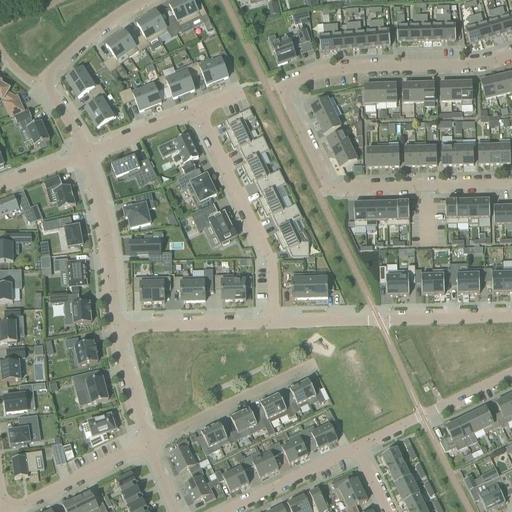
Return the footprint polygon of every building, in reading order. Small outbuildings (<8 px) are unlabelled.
[(190,0),(182,0),(179,2),(187,19),(188,19),(190,23),(193,30),(193,31),(204,26),(209,23),(206,16),(201,5),(195,8),(190,0)] [(307,0),(308,9),(318,8),(316,0),(307,0)] [(179,28),(190,23),(188,19),(187,19),(179,2),(168,7),(174,18),(168,21),(176,35),(181,32),(179,28)] [(275,2),(266,4),(270,16),(279,14),(275,2)] [(503,36),(511,33),(511,25),(509,15),(505,16),(503,9),(496,11),(503,36)] [(503,36),(496,11),(489,13),(491,20),(487,21),(492,39),(503,36)] [(299,14),(291,17),(294,24),(307,19),(309,19),(308,12),(299,14)] [(156,36),(158,38),(167,33),(171,38),(176,35),(168,21),(162,24),(156,14),(146,19),(156,36)] [(492,39),(487,21),(483,22),(481,15),(474,17),(481,43),(492,39)] [(421,43),(432,43),(432,24),(427,24),(427,16),(420,17),(421,43)] [(432,43),(444,43),(443,16),(436,16),(436,24),(432,24),(432,43)] [(444,43),(456,42),(455,23),(450,23),(450,16),(443,16),(444,43)] [(397,44),(409,44),(409,25),(404,25),(404,17),(396,17),(397,44)] [(409,44),(421,43),(420,17),(413,17),(413,24),(409,25),(409,44)] [(481,43),(474,17),(467,19),(469,26),(464,28),(470,46),(481,43)] [(146,19),(136,25),(142,36),(137,39),(144,50),(149,47),(152,52),(162,46),(161,44),(158,38),(156,36),(146,19)] [(378,49),(390,48),(388,29),(384,29),(383,21),(376,22),(378,49)] [(378,49),(376,22),(369,23),(369,30),(365,31),(367,50),(378,49)] [(193,30),(190,23),(179,28),(181,32),(183,36),(193,30)] [(209,23),(204,26),(207,32),(212,30),(209,23)] [(342,33),(344,52),(355,51),(353,24),(346,25),(346,32),(342,33)] [(355,51),(367,50),(365,31),(361,31),(360,24),(353,24),(355,51)] [(320,54),(332,53),(330,26),(323,27),(323,34),(319,35),(320,54)] [(332,53),(344,52),(342,33),(338,33),(337,26),(330,26),(332,53)] [(289,40),(289,39),(288,40),(273,45),(277,55),(275,55),(279,66),(277,67),(278,67),(287,64),(287,63),(289,62),(289,61),(295,59),(295,57),(293,49),(301,46),(310,43),(306,30),(297,34),(298,36),(289,40)] [(124,33),(115,40),(129,59),(138,53),(139,53),(144,50),(137,39),(132,43),(124,33)] [(171,38),(167,33),(158,38),(161,44),(171,38)] [(115,40),(106,47),(113,57),(107,60),(115,71),(119,67),(120,67),(119,66),(129,59),(115,40)] [(187,56),(185,51),(178,53),(180,59),(187,56)] [(209,61),(217,83),(228,79),(224,67),(230,65),(224,53),(218,55),(221,61),(211,65),(209,61)] [(109,74),(115,71),(107,60),(102,64),(109,74)] [(197,64),(192,66),(196,78),(202,76),(206,87),(217,83),(209,61),(198,65),(197,64)] [(154,71),(152,65),(145,69),(147,74),(154,71)] [(186,69),(175,73),(176,75),(184,96),(195,92),(190,80),(196,78),(192,66),(186,69)] [(126,75),(120,67),(119,67),(122,72),(118,75),(121,79),(126,75)] [(72,89),(90,78),(84,68),(66,80),(72,89)] [(162,72),(165,79),(176,75),(173,68),(162,72)] [(173,100),(184,96),(176,75),(165,79),(164,77),(158,79),(159,82),(162,91),(168,89),(173,100)] [(502,78),(506,96),(511,94),(511,77),(511,76),(502,78)] [(96,88),(90,78),(72,89),(78,99),(89,93),(92,98),(102,92),(98,87),(96,88)] [(496,98),(506,96),(502,78),(491,81),(496,98)] [(491,81),(481,83),(485,101),(496,98),(491,81)] [(0,99),(3,101),(4,102),(5,103),(4,103),(8,112),(21,106),(17,98),(15,99),(7,94),(9,90),(0,85),(0,84),(1,83),(0,82),(0,99)] [(162,91),(159,82),(152,85),(153,85),(142,89),(143,92),(150,109),(161,105),(157,94),(162,91)] [(472,84),(461,85),(462,103),(461,103),(461,108),(472,107),(472,96),(472,85),(472,84)] [(424,86),(424,104),(424,109),(434,109),(434,104),(434,86),(434,85),(424,86)] [(441,103),(451,103),(451,85),(440,85),(441,103)] [(451,85),(451,103),(461,103),(462,103),(461,85),(451,85)] [(386,87),(386,107),(397,107),(397,86),(386,87)] [(403,104),(413,104),(413,86),(402,86),(403,104)] [(413,86),(413,104),(424,104),(424,86),(413,86)] [(375,87),(365,87),(365,107),(376,107),(375,87)] [(386,87),(375,87),(376,107),(386,107),(386,87)] [(124,92),(129,104),(135,102),(139,114),(150,109),(143,92),(132,96),(130,90),(124,92)] [(85,110),(91,120),(109,108),(103,99),(105,98),(102,92),(92,98),(95,104),(85,110)] [(123,107),(129,104),(124,92),(118,95),(123,107)] [(259,114),(270,111),(266,99),(255,102),(259,114)] [(327,100),(310,108),(315,117),(331,109),(327,100)] [(109,108),(91,120),(97,130),(116,118),(109,108)] [(331,109),(315,117),(320,127),(336,119),(331,109)] [(230,131),(225,133),(229,142),(249,132),(244,122),(253,118),(250,111),(226,122),(230,131)] [(21,129),(26,128),(27,130),(27,131),(35,148),(40,146),(46,144),(49,142),(41,124),(34,127),(31,120),(32,119),(28,112),(14,118),(17,126),(19,125),(21,129)] [(498,118),(488,118),(488,124),(488,129),(498,128),(498,118)] [(324,137),(341,129),(336,119),(320,127),(324,137)] [(249,132),(229,142),(234,151),(238,148),(242,156),(266,145),(263,138),(254,142),(249,132)] [(331,151),(348,143),(350,142),(345,132),(326,142),(331,151)] [(196,172),(196,171),(192,162),(198,159),(187,137),(175,143),(175,142),(168,145),(166,146),(167,150),(166,150),(167,152),(168,152),(170,155),(177,152),(185,168),(181,170),(185,177),(186,177),(193,174),(193,173),(196,172)] [(348,143),(331,151),(336,160),(352,152),(348,143)] [(478,166),(489,166),(488,148),(489,148),(489,143),(478,143),(479,166),(478,166)] [(441,167),(452,167),(451,149),(451,144),(441,144),(442,167),(441,167)] [(246,165),(241,167),(246,176),(265,166),(261,156),(269,152),(266,145),(242,156),(246,165)] [(414,148),(415,168),(426,168),(425,147),(425,145),(414,146),(414,148)] [(377,146),(377,151),(378,169),(388,169),(388,151),(388,146),(377,146)] [(436,147),(425,147),(426,168),(436,167),(436,147)] [(510,147),(499,148),(499,166),(510,165),(510,147)] [(404,168),(415,168),(414,148),(404,148),(405,168),(404,168)] [(463,167),(462,148),(451,149),(452,167),(463,167)] [(473,148),(462,148),(463,167),(473,166),(473,148)] [(499,166),(499,148),(489,148),(488,148),(489,166),(499,166)] [(398,150),(388,151),(388,169),(399,168),(398,150)] [(377,151),(367,151),(367,169),(378,169),(377,151)] [(352,152),(336,160),(340,169),(340,170),(357,162),(352,152)] [(111,167),(110,168),(111,173),(112,172),(113,174),(115,180),(123,177),(125,182),(135,178),(139,187),(145,185),(157,180),(148,161),(137,165),(134,166),(131,160),(111,167)] [(265,166),(246,176),(250,184),(255,182),(259,190),(282,179),(279,172),(270,176),(265,166)] [(186,177),(177,181),(183,193),(188,191),(192,197),(194,196),(199,207),(199,208),(211,203),(209,200),(216,197),(207,177),(197,182),(193,174),(186,177)] [(75,206),(73,199),(72,193),(71,193),(70,188),(63,190),(62,185),(58,177),(43,184),(46,191),(47,196),(54,194),(59,211),(59,212),(76,207),(75,206)] [(263,198),(258,201),(262,209),(282,200),(277,190),(286,186),(282,179),(259,190),(263,198)] [(155,210),(151,195),(134,200),(136,208),(123,212),(125,220),(128,220),(129,222),(128,222),(130,230),(150,226),(147,212),(155,210)] [(28,226),(36,223),(33,217),(27,200),(17,204),(14,198),(0,203),(0,218),(11,214),(12,216),(23,212),(28,226)] [(282,200),(262,209),(266,218),(271,216),(275,224),(299,213),(295,206),(287,210),(282,200)] [(489,201),(478,202),(478,220),(490,220),(489,201)] [(457,226),(456,202),(445,203),(446,226),(457,226)] [(467,202),(456,202),(457,226),(468,225),(468,220),(467,202)] [(478,202),(467,202),(468,220),(468,225),(468,227),(479,227),(478,220),(478,202)] [(376,223),(377,223),(386,223),(387,223),(386,204),(376,205),(376,223)] [(387,227),(398,227),(397,204),(386,204),(387,223),(386,223),(387,227)] [(397,204),(398,227),(409,227),(409,204),(397,204)] [(354,228),(366,228),(365,205),(354,205),(354,228)] [(377,228),(377,223),(376,223),(376,205),(365,205),(366,228),(377,228)] [(505,227),(504,208),(493,209),(494,227),(505,227)] [(201,212),(191,217),(199,233),(203,231),(213,250),(221,246),(222,246),(223,247),(229,244),(228,243),(236,239),(236,237),(238,236),(235,230),(233,231),(232,229),(231,230),(224,215),(219,217),(207,223),(201,212)] [(279,232),(274,235),(278,243),(298,234),(293,224),(302,220),(299,213),(275,224),(279,232)] [(33,217),(36,223),(43,222),(40,214),(33,217)] [(173,215),(167,218),(172,228),(179,227),(173,215)] [(56,222),(43,224),(44,234),(58,231),(58,229),(64,228),(64,230),(68,250),(83,247),(81,236),(79,227),(72,229),(70,219),(56,222)] [(298,234),(278,243),(283,252),(287,250),(292,259),(308,259),(309,259),(309,244),(303,244),(298,234)] [(0,263),(13,263),(13,256),(19,256),(19,245),(24,245),(24,235),(4,235),(4,245),(0,245),(0,263)] [(144,237),(144,243),(130,243),(130,257),(148,257),(148,263),(171,263),(171,255),(160,255),(160,242),(153,243),(153,237),(144,237)] [(42,270),(51,269),(50,258),(41,259),(42,270)] [(54,274),(67,273),(69,289),(73,288),(78,288),(87,287),(85,271),(77,272),(77,263),(67,264),(67,261),(53,262),(54,274)] [(503,270),(502,270),(503,275),(504,294),(511,294),(511,262),(503,263),(503,270)] [(386,298),(398,297),(397,273),(386,273),(386,268),(379,269),(380,286),(386,286),(386,298)] [(397,273),(398,297),(409,297),(409,285),(415,285),(415,272),(415,268),(407,268),(408,273),(397,273)] [(492,295),(504,294),(503,275),(492,275),(492,270),(485,271),(486,283),(492,283),(492,295)] [(432,277),(433,296),(444,296),(444,284),(450,284),(450,271),(432,272),(432,277)] [(479,275),(468,276),(468,295),(480,295),(479,283),(486,283),(485,271),(479,271),(479,275)] [(20,272),(7,272),(8,286),(0,286),(0,304),(13,305),(12,291),(21,291),(20,272)] [(204,279),(192,279),(193,285),(193,303),(205,303),(205,294),(213,294),(212,272),(204,272),(204,279)] [(422,297),(433,296),(432,277),(421,277),(421,272),(415,272),(415,285),(421,285),(422,297)] [(468,276),(468,273),(456,274),(457,296),(468,295),(468,276)] [(304,281),(304,276),(292,276),(292,285),(285,285),(286,289),(292,289),(292,301),(304,301),(304,281)] [(233,280),(234,280),(233,277),(215,278),(215,291),(221,291),(222,303),(223,303),(234,302),(233,285),(233,280)] [(141,305),(152,305),(152,285),(152,279),(133,280),(134,293),(140,293),(141,305)] [(152,285),(152,305),(164,304),(164,292),(170,292),(170,279),(152,279),(152,285)] [(193,285),(192,279),(174,279),(174,292),(181,292),(181,304),(193,303),(193,285)] [(251,279),(234,280),(233,280),(233,285),(234,302),(245,302),(246,302),(245,290),(252,290),(251,279)] [(315,280),(304,281),(304,301),(316,300),(315,282),(315,280)] [(315,282),(316,300),(327,300),(327,293),(334,293),(334,288),(327,288),(327,280),(315,280),(315,282)] [(68,297),(49,298),(50,306),(68,305),(68,297)] [(82,303),(72,304),(73,320),(64,320),(64,328),(75,327),(75,326),(91,325),(90,315),(91,315),(91,312),(90,312),(90,310),(90,308),(89,305),(83,305),(82,303)] [(0,344),(7,344),(7,346),(16,346),(16,344),(17,344),(15,319),(21,319),(20,311),(4,312),(5,320),(6,319),(6,324),(0,324),(0,329),(0,331),(0,330),(0,344)] [(79,366),(97,362),(96,354),(97,353),(95,346),(94,347),(93,342),(78,345),(77,339),(65,341),(66,348),(75,346),(79,366)] [(42,348),(35,348),(35,357),(43,356),(42,348)] [(6,351),(8,364),(1,365),(2,383),(20,382),(18,361),(26,360),(25,349),(6,351)] [(91,383),(89,375),(72,379),(76,394),(84,392),(87,406),(92,405),(92,406),(108,401),(106,392),(104,386),(102,380),(91,383)] [(301,386),(299,387),(308,406),(309,408),(318,404),(319,406),(325,403),(320,392),(314,394),(308,382),(306,383),(305,383),(300,385),(301,386)] [(58,392),(56,385),(49,387),(51,393),(58,392)] [(20,396),(4,398),(6,416),(27,413),(35,412),(32,386),(19,388),(20,396)] [(308,406),(299,387),(297,388),(297,387),(292,389),(292,390),(290,391),(295,404),(290,406),(295,416),(300,413),(299,410),(308,406)] [(285,409),(279,397),(276,398),(276,397),(271,399),(271,400),(269,401),(279,421),(288,416),(290,420),(296,417),(295,416),(290,406),(285,409)] [(498,423),(501,428),(502,430),(508,427),(507,425),(511,422),(511,411),(506,400),(496,405),(501,414),(495,416),(498,423)] [(261,421),(265,430),(269,438),(274,436),(273,434),(274,433),(270,425),(279,421),(269,401),(260,406),(266,418),(261,421)] [(501,428),(498,423),(495,416),(490,419),(485,410),(475,415),(483,431),(485,435),(501,428)] [(242,415),(240,415),(250,436),(250,437),(265,430),(261,421),(255,423),(249,411),(247,412),(246,411),(241,414),(242,415)] [(250,436),(240,415),(230,420),(236,432),(231,435),(235,443),(250,436)] [(466,419),(465,420),(473,436),(473,435),(483,431),(475,415),(466,419)] [(89,440),(92,450),(105,444),(102,436),(116,432),(115,431),(117,430),(115,423),(113,423),(111,417),(88,424),(92,438),(89,440)] [(23,448),(23,446),(33,444),(31,432),(38,431),(36,418),(37,418),(18,420),(18,421),(19,421),(20,431),(8,433),(11,447),(13,447),(13,449),(23,448)] [(320,431),(328,447),(337,443),(332,430),(337,428),(332,418),(327,421),(329,426),(320,431)] [(456,424),(467,448),(477,443),(473,435),(473,436),(465,420),(456,424)] [(450,438),(439,443),(445,455),(456,450),(457,453),(467,448),(456,424),(446,429),(450,438)] [(226,437),(220,425),(217,426),(217,425),(212,428),(212,429),(210,430),(220,449),(229,444),(230,447),(236,444),(235,443),(231,435),(226,437)] [(319,452),(328,447),(320,431),(315,433),(313,428),(303,432),(307,442),(313,439),(319,452)] [(220,449),(219,449),(210,430),(208,431),(208,430),(203,432),(203,433),(201,434),(207,446),(201,449),(206,459),(221,451),(220,449)] [(302,445),(307,442),(303,432),(288,439),(299,461),(308,457),(302,445)] [(273,447),(278,456),(283,454),(289,466),(299,461),(288,439),(288,440),(290,445),(281,449),(279,444),(273,447)] [(170,456),(175,465),(191,457),(187,448),(189,447),(186,442),(177,446),(179,452),(170,456)] [(52,447),(55,459),(64,456),(61,446),(52,447)] [(63,448),(67,462),(74,459),(70,446),(63,448)] [(269,452),(260,456),(269,476),(278,471),(272,459),(278,456),(273,447),(268,449),(269,452)] [(381,457),(386,467),(398,461),(401,460),(402,460),(404,459),(399,449),(381,457)] [(471,456),(473,460),(482,456),(480,452),(471,456)] [(21,459),(12,460),(12,461),(15,479),(15,480),(28,478),(27,474),(38,472),(36,459),(42,458),(41,453),(21,456),(21,459)] [(258,454),(244,461),(248,471),(254,468),(260,480),(269,476),(260,456),(259,454),(258,454)] [(191,457),(175,465),(179,475),(188,470),(191,476),(201,471),(198,465),(195,466),(191,457)] [(386,467),(390,476),(402,470),(406,469),(402,460),(401,460),(398,461),(386,467)] [(248,471),(244,461),(238,464),(241,469),(231,473),(239,490),(249,485),(243,473),(248,471)] [(402,470),(390,476),(395,485),(407,480),(410,478),(406,469),(402,470)] [(189,495),(208,486),(208,485),(205,487),(201,478),(204,476),(201,471),(191,476),(193,481),(184,485),(189,495)] [(499,478),(503,487),(508,484),(511,491),(511,471),(504,476),(499,478)] [(239,490),(231,473),(222,478),(219,472),(214,475),(219,485),(224,482),(230,494),(239,490)] [(121,496),(137,488),(134,489),(132,484),(135,483),(132,475),(116,483),(120,491),(122,495),(121,496)] [(340,503),(342,502),(342,501),(362,492),(357,481),(350,484),(347,477),(331,484),(340,503)] [(411,489),(415,487),(410,478),(407,480),(395,485),(399,495),(411,489)] [(471,478),(463,481),(464,481),(469,492),(476,488),(473,482),(471,478)] [(491,499),(496,509),(505,505),(498,489),(503,487),(499,478),(484,485),(487,493),(491,499)] [(476,488),(469,492),(475,504),(480,502),(485,511),(490,511),(496,509),(491,499),(487,493),(484,485),(476,488)] [(215,500),(208,486),(189,495),(194,504),(203,500),(205,505),(215,500)] [(399,495),(404,504),(416,498),(419,496),(415,487),(411,489),(399,495)] [(137,488),(121,496),(125,504),(127,508),(127,509),(143,501),(142,501),(140,502),(137,497),(141,496),(137,488)] [(318,491),(310,494),(316,507),(309,510),(310,511),(324,511),(328,510),(318,491)] [(342,501),(342,502),(346,511),(351,510),(352,511),(357,511),(356,508),(367,502),(362,492),(342,501)] [(303,498),(296,501),(300,511),(310,511),(309,510),(316,507),(310,494),(310,493),(303,497),(303,498)] [(91,494),(81,498),(87,511),(106,511),(103,504),(97,507),(91,494)] [(416,498),(404,504),(407,511),(409,511),(419,508),(426,504),(421,495),(419,496),(416,498)] [(87,511),(81,498),(72,503),(76,511),(87,511)] [(143,501),(127,509),(128,511),(143,511),(143,510),(146,508),(143,501)] [(300,511),(296,501),(289,505),(289,504),(282,507),(282,508),(284,511),(300,511)] [(76,511),(72,503),(63,507),(64,511),(76,511)]
